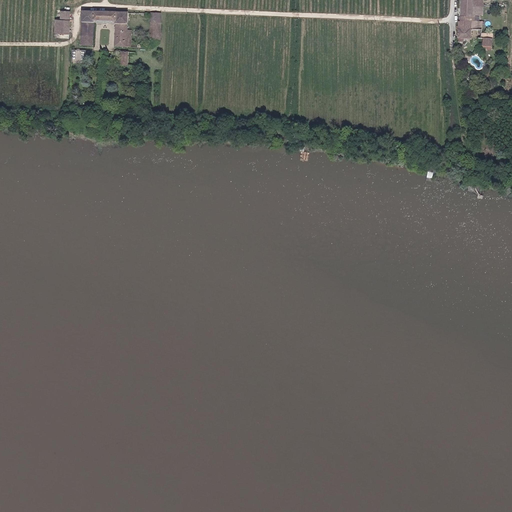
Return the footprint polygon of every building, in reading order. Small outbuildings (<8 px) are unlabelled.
[(472,14),(472,7),(460,6),(459,18),(472,19),(472,14)] [(71,13),(62,13),(62,22),(58,22),(58,35),(71,36),(71,13)] [(118,22),(118,26),(117,47),(134,48),(134,30),(128,30),(128,14),(84,13),(83,47),(96,47),(96,25),(96,22),(118,22)] [(153,18),(153,23),(162,24),(163,15),(146,14),(146,18),(153,18)] [(471,23),(472,19),(459,18),(459,32),(471,33),(471,23)] [(162,41),(162,24),(153,23),(153,41),(162,41)] [(86,61),(86,50),(73,50),(73,61),(86,61)] [(124,66),(138,67),(138,54),(124,53),(124,66)]
